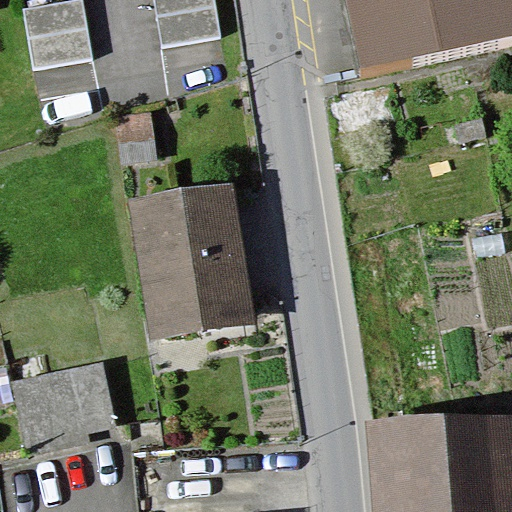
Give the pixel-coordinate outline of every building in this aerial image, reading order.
[(218,0),(156,0),(163,43),(224,33),(218,0)] [(511,0),(353,0),(371,74),(511,40),(511,0)] [(89,3),(24,7),(28,68),(93,64),(89,3)] [(232,195),(140,206),(157,336),(249,324),(232,195)] [(101,350),(20,356),(27,453),(108,446),(101,350)] [(511,511),(505,426),(395,434),(400,511),(511,511)]
